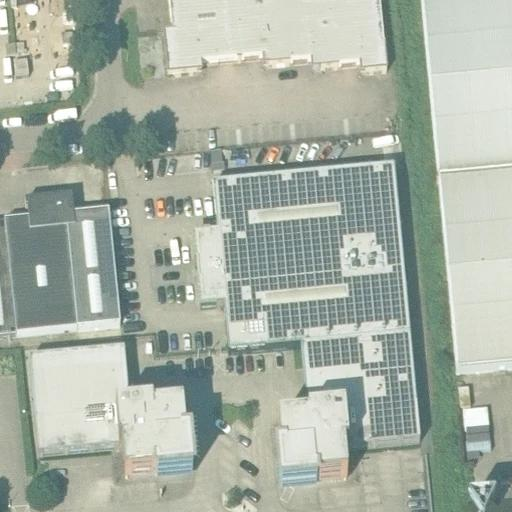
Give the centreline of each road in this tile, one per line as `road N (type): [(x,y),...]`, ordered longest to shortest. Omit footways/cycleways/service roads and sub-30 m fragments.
road 1 (unknown): [(108,104),(391,83)]
road 2 (unclassified): [(0,141),(94,124),(108,104),(102,0)]
road 3 (unknown): [(94,124),(133,289)]
